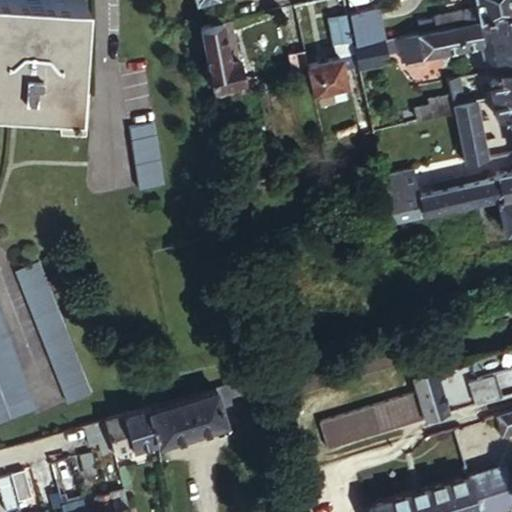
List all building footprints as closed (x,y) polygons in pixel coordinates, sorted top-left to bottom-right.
[(0,0),(0,88),(57,92),(58,92),(57,113),(86,114),(88,72),(72,71),(76,0),(0,0)] [(377,0),(345,9),(350,35),(351,41),(384,33),(377,0)] [(473,14),(511,5),(511,0),(473,0),(435,9),(435,10),(437,22),(473,14)] [(485,66),(511,60),(511,5),(473,14),(476,37),(482,67),(485,66)] [(435,10),(417,14),(420,26),(437,22),(435,10)] [(476,37),(473,14),(437,22),(420,26),(384,33),(351,41),(352,45),(355,61),(374,57),(372,49),(417,39),(419,49),(476,37)] [(228,15),(198,22),(211,83),(240,77),(228,15)] [(351,41),(350,35),(337,38),(339,48),(352,45),(351,41)] [(306,72),(303,60),(301,47),(284,50),(289,74),(306,72)] [(306,72),(309,87),(312,87),(315,100),(340,95),(338,82),(341,81),(336,53),(303,60),(306,72)] [(511,112),(511,60),(485,66),(490,90),(494,111),(511,108),(511,112)] [(462,159),(484,154),(477,121),(472,94),(460,97),(454,73),(444,75),(448,91),(451,109),(462,159)] [(495,117),(494,111),(490,90),(472,94),(477,121),(495,117)] [(413,117),(451,109),(448,91),(427,96),(428,101),(411,105),(413,117)] [(438,126),(435,117),(417,120),(419,129),(438,126)] [(129,124),(139,186),(165,181),(154,119),(129,124)] [(455,202),(494,194),(511,189),(511,167),(493,171),(494,174),(451,183),(455,202)] [(407,213),(455,202),(451,183),(403,193),(407,213)] [(511,189),(494,194),(501,227),(511,224),(511,189)] [(387,217),(407,213),(403,193),(383,197),(387,217)] [(411,232),(407,213),(387,217),(391,236),(411,232)] [(391,236),(387,217),(365,222),(369,241),(391,236)] [(12,270),(63,405),(88,396),(37,261),(12,270)] [(0,420),(33,408),(0,319),(0,420)] [(405,361),(396,332),(281,367),(289,395),(405,361)] [(413,358),(415,365),(422,362),(420,356),(413,358)] [(445,409),(432,367),(409,374),(414,390),(422,416),(445,409)] [(259,386),(254,371),(213,383),(213,385),(145,404),(155,437),(222,418),(217,399),(259,386)] [(496,394),(489,371),(465,378),(472,401),(496,394)] [(422,416),(414,390),(317,419),(324,445),(422,416)] [(155,437),(145,404),(101,417),(108,442),(111,450),(155,437)] [(511,405),(494,411),(499,428),(511,424),(511,405)] [(108,442),(101,417),(80,423),(85,442),(93,440),(95,446),(108,442)] [(93,469),(87,448),(76,451),(83,472),(93,469)] [(511,490),(503,460),(465,471),(477,511),(511,501),(511,490)] [(10,471),(17,495),(27,493),(19,468),(10,471)] [(472,511),(477,511),(465,471),(365,499),(368,511),(472,511)] [(0,473),(0,500),(10,498),(3,472),(0,473)] [(129,511),(127,504),(115,507),(112,496),(108,498),(106,491),(100,493),(106,511),(129,511)] [(106,511),(100,493),(91,495),(96,511),(106,511)] [(84,511),(80,499),(67,503),(67,502),(61,504),(62,511),(84,511)]
